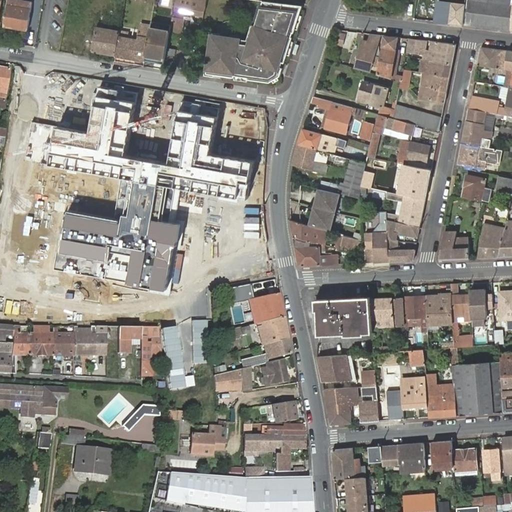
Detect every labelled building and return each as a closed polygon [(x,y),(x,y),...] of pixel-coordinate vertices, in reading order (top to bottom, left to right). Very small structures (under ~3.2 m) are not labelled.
[(33,3),(17,0),(9,0),(5,27),(29,31),(33,3)] [(175,11),(176,0),(156,0),(155,8),(160,9),(161,2),(171,3),(169,10),(175,11)] [(206,1),(206,0),(176,0),(175,11),(204,16),(206,1)] [(281,77),(303,6),(292,4),(282,3),(274,1),(263,0),(256,25),(253,24),(248,39),(215,35),(209,74),(271,83),(281,77)] [(439,0),(437,20),(463,23),(465,2),(450,1),(439,0)] [(511,0),(464,0),(465,2),(463,23),(511,29),(511,17),(511,0)] [(167,65),(173,27),(153,23),(152,27),(146,61),(167,65)] [(129,34),(121,32),(117,56),(146,61),(152,27),(143,25),(140,40),(129,39),(129,34)] [(117,56),(121,32),(97,27),(92,52),(117,56)] [(379,36),(371,35),(369,43),(366,42),(363,52),(360,51),(355,68),(370,72),(375,55),(379,36)] [(384,37),(376,75),(390,79),(396,38),(384,37)] [(427,42),(409,39),(407,53),(425,55),(424,59),(428,60),(433,60),(437,43),(431,42),(430,51),(426,50),(427,42)] [(428,60),(427,62),(452,65),(456,45),(437,43),(433,60),(428,60)] [(511,62),(506,62),(508,51),(481,48),(477,66),(504,69),(508,70),(507,74),(504,88),(511,89),(511,84),(511,62)] [(427,62),(425,76),(450,79),(452,65),(427,62)] [(9,73),(0,71),(0,98),(4,99),(9,73)] [(402,82),(400,89),(408,91),(412,74),(405,73),(404,82),(402,82)] [(421,99),(445,103),(450,79),(425,76),(421,99)] [(474,82),(472,93),(478,94),(481,83),(474,82)] [(385,107),(390,90),(386,89),(364,83),(358,102),(380,108),(384,109),(385,107)] [(511,92),(509,111),(499,110),(499,109),(477,104),(478,98),(472,97),(469,108),(489,112),(497,114),(511,116),(511,92)] [(344,135),(350,114),(354,116),(356,110),(352,108),(312,96),(309,101),(317,104),(316,106),(324,109),(328,111),(323,129),(344,135)] [(391,120),(394,110),(385,107),(384,109),(381,108),(378,117),(391,120)] [(394,110),(391,120),(415,126),(439,132),(441,120),(394,108),(394,110)] [(489,112),(469,108),(467,121),(486,125),(489,112)] [(319,128),(323,129),(328,111),(324,109),(319,128)] [(486,125),(494,126),(497,114),(489,112),(486,125)] [(391,120),(378,117),(375,129),(373,133),(381,135),(382,135),(411,141),(412,136),(415,126),(391,120)] [(43,120),(24,118),(18,163),(36,165),(43,120)] [(482,147),(489,148),(494,126),(486,125),(467,121),(463,143),(482,147)] [(320,151),(326,132),(302,125),(295,144),(320,151)] [(373,133),(375,129),(362,126),(359,138),(371,142),(373,133)] [(330,154),(336,135),(326,132),(320,151),(330,154)] [(381,135),(373,133),(371,142),(370,146),(368,158),(375,160),(381,135)] [(404,141),(399,164),(407,166),(408,160),(427,163),(430,146),(404,141)] [(459,166),(484,171),(486,162),(499,164),(502,150),(489,148),(482,147),(463,143),(459,166)] [(330,154),(320,151),(295,144),(293,165),(318,171),(325,173),(327,166),(330,154)] [(348,172),(351,160),(330,154),(327,166),(348,172)] [(366,171),(367,164),(351,160),(348,172),(345,184),(341,183),(331,181),(330,184),(322,182),(321,189),(329,191),(340,194),(364,199),(364,197),(364,188),(365,176),(366,171)] [(412,166),(425,169),(427,163),(408,160),(407,166),(412,166)] [(426,200),(432,170),(425,169),(412,166),(411,171),(416,173),(414,181),(409,180),(406,192),(404,191),(403,195),(426,200)] [(376,173),(366,171),(365,176),(364,188),(369,189),(370,189),(371,181),(375,181),(376,173)] [(486,180),(468,176),(463,196),(490,203),(493,188),(485,186),(486,180)] [(511,179),(507,178),(502,177),(498,192),(511,194),(511,179)] [(36,187),(17,185),(14,209),(20,210),(33,211),(36,187)] [(320,189),(311,226),(328,231),(330,231),(340,194),(329,191),(321,189),(320,189)] [(421,223),(426,200),(403,195),(390,193),(390,201),(402,203),(407,204),(404,222),(421,223)] [(398,221),(404,222),(407,204),(402,203),(399,216),(398,221)] [(14,209),(9,209),(8,221),(19,222),(20,210),(14,209)] [(390,212),(382,211),(381,223),(386,223),(386,221),(390,221),(390,215),(390,212)] [(511,219),(508,220),(506,227),(498,258),(511,257),(511,219)] [(291,220),(294,237),(320,244),(324,245),(328,231),(311,226),(291,220)] [(389,244),(390,236),(390,221),(386,221),(386,223),(386,233),(367,234),(367,243),(367,250),(367,264),(389,263),(389,244)] [(418,238),(421,223),(404,222),(398,221),(390,221),(390,236),(398,237),(418,238)] [(498,258),(506,227),(485,222),(480,259),(498,258)] [(461,233),(447,233),(442,260),(473,259),(471,239),(461,239),(461,233)] [(335,248),(340,250),(344,235),(339,234),(335,248)] [(358,255),(362,240),(357,239),(344,235),(340,250),(358,255)] [(300,267),(338,265),(337,255),(324,253),(324,250),(319,248),(320,244),(294,237),(300,267)] [(413,262),(416,251),(393,251),(393,244),(389,244),(389,263),(413,262)] [(0,265),(13,266),(14,247),(0,245),(0,265)] [(454,326),(456,348),(459,348),(474,346),(474,342),(459,342),(457,317),(466,317),(466,320),(473,319),(471,295),(459,296),(458,285),(452,285),(452,294),(452,297),(454,326)] [(471,295),(473,319),(488,318),(486,290),(471,291),(471,295)] [(511,292),(499,293),(501,322),(511,320),(511,292)] [(284,318),(279,294),(249,300),(254,325),(256,324),(284,318)] [(428,298),(431,325),(431,327),(454,326),(452,297),(452,294),(440,295),(428,296),(428,298)] [(405,297),(408,326),(412,326),(411,318),(424,318),(425,326),(431,325),(428,298),(428,296),(405,297)] [(396,298),(398,327),(408,326),(405,297),(396,298)] [(393,299),(370,300),(373,329),(377,329),(396,328),(395,319),(393,299)] [(373,329),(370,300),(317,301),(318,335),(373,334),(373,329)] [(186,318),(164,320),(167,351),(189,348),(186,318)] [(289,342),(284,318),(256,324),(261,347),(262,347),(289,342)] [(14,326),(0,325),(0,343),(13,344),(13,337),(13,332),(14,326)] [(142,338),(141,365),(151,365),(151,353),(161,353),(160,337),(158,327),(142,328),(142,338)] [(98,334),(98,339),(97,344),(108,344),(108,338),(108,328),(98,328),(98,334)] [(120,328),(108,328),(108,338),(108,344),(119,343),(119,338),(120,328)] [(120,328),(119,338),(142,338),(142,328),(120,328)] [(12,366),(11,375),(16,376),(17,356),(29,357),(30,330),(21,329),(21,332),(13,332),(13,337),(13,344),(12,355),(12,366)] [(30,330),(29,357),(54,357),(55,333),(49,333),(49,330),(30,330)] [(55,333),(54,357),(74,358),(75,334),(68,334),(68,331),(55,331),(55,333)] [(75,334),(74,358),(97,358),(97,344),(98,339),(98,334),(92,334),(92,332),(75,331),(75,334)] [(289,342),(262,347),(264,356),(240,361),(242,369),(248,368),(261,366),(265,365),(265,361),(292,356),(289,342)] [(0,374),(11,375),(12,366),(12,355),(13,344),(0,343),(0,374)] [(424,350),(411,351),(413,366),(425,364),(424,350)] [(352,354),(317,357),(323,383),(356,379),(352,354)] [(505,412),(511,411),(511,357),(500,358),(501,368),(505,412)] [(283,361),(266,365),(265,365),(261,366),(265,385),(270,385),(287,382),(283,361)] [(454,365),(456,388),(458,416),(505,412),(501,368),(460,369),(460,365),(454,365)] [(242,369),(240,370),(241,380),(241,388),(241,392),(250,391),(248,368),(242,369)] [(240,370),(213,375),(213,383),(214,388),(241,388),(241,380),(240,370)] [(377,386),(376,377),(363,378),(364,387),(377,386)] [(417,382),(403,383),(405,409),(429,407),(428,390),(427,379),(417,379),(417,382)] [(435,379),(427,379),(428,390),(429,407),(430,418),(458,416),(456,388),(436,389),(435,379)] [(55,415),(56,400),(59,398),(67,399),(67,387),(0,383),(0,407),(19,408),(18,417),(35,418),(35,414),(55,415)] [(355,388),(324,390),(329,414),(330,425),(352,423),(351,403),(357,403),(361,403),(361,397),(361,388),(355,388)] [(378,398),(378,395),(372,395),(373,402),(361,403),(361,423),(380,421),(378,398)] [(386,398),(388,421),(403,420),(401,397),(386,398)] [(386,398),(378,398),(380,421),(388,421),(386,398)] [(295,419),(292,402),(274,403),(277,422),(295,419)] [(131,430),(142,417),(137,413),(128,423),(119,423),(119,431),(131,430)] [(242,424),(243,432),(243,436),(251,436),(250,424),(242,424)] [(191,434),(189,454),(213,455),(213,449),(219,449),(218,428),(218,426),(209,425),(208,435),(191,434)] [(263,429),(263,436),(279,436),(304,437),(302,427),(284,427),(284,429),(263,429)] [(84,445),(85,430),(70,429),(69,435),(62,434),(61,443),(75,444),(84,445)] [(251,436),(243,436),(243,451),(274,452),(275,443),(279,443),(279,436),(263,436),(251,436)] [(279,436),(279,443),(279,455),(280,471),(290,471),(289,448),(305,448),(304,437),(279,436)] [(453,469),(451,441),(432,442),(434,470),(453,469)] [(426,470),(424,443),(399,445),(400,456),(400,464),(401,472),(426,470)] [(111,475),(114,448),(84,445),(75,444),(73,472),(111,475)] [(399,445),(382,446),(383,458),(384,465),(400,464),(400,456),(399,445)] [(382,446),(368,447),(370,463),(380,463),(381,478),(384,478),(384,465),(383,458),(382,446)] [(333,451),(335,479),(347,478),(360,477),(359,459),(355,459),(353,448),(334,450),(333,451)] [(477,450),(455,451),(457,471),(479,469),(477,450)] [(498,452),(484,453),(485,470),(500,469),(498,452)] [(246,469),(246,478),(264,478),(264,468),(246,469)] [(360,477),(347,478),(349,511),(368,511),(368,503),(370,503),(370,495),(368,495),(367,477),(362,477),(360,477)] [(188,478),(170,478),(167,501),(186,505),(188,478)] [(221,511),(220,478),(188,478),(186,505),(213,511),(221,511)] [(245,511),(245,478),(220,478),(221,511),(245,511)] [(246,478),(245,478),(245,511),(312,511),(310,478),(264,478),(246,478)] [(65,506),(77,507),(79,496),(66,494),(65,506)] [(437,510),(436,494),(403,496),(404,511),(412,511),(437,510)] [(484,500),(484,498),(473,499),(473,507),(479,507),(485,506),(484,500)]
